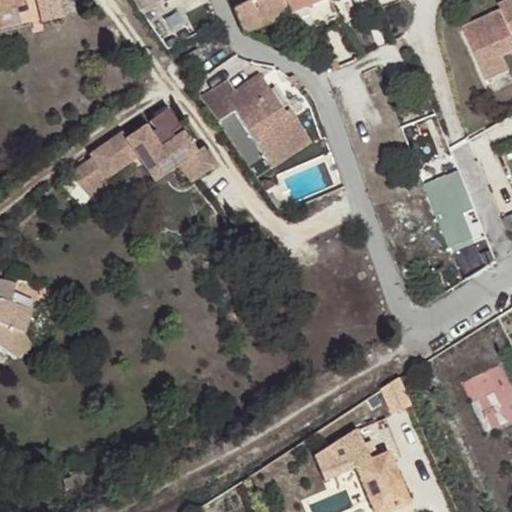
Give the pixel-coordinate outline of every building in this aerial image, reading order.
[(16,0),(0,0),(0,9),(17,6),(16,0)] [(33,0),(38,22),(60,18),(55,0),(33,0)] [(161,0),(128,0),(137,10),(161,0)] [(233,12),(245,35),(290,17),(290,16),(289,12),(283,0),(260,0),(250,4),(233,12)] [(291,17),(306,11),(306,10),(304,6),(301,0),(283,0),(289,12),(290,16),(291,17)] [(306,10),(329,1),(328,0),(301,0),(304,6),(306,10)] [(511,2),(463,27),(481,62),(511,46),(511,2)] [(199,99),(222,132),(236,122),(271,170),(310,144),(288,112),(283,115),(268,94),(257,77),(231,95),(224,82),(199,99)] [(283,115),(288,112),(274,91),(268,94),(283,115)] [(166,114),(154,123),(174,126),(166,114)] [(174,126),(154,123),(146,128),(155,140),(151,144),(143,133),(124,145),(120,139),(88,163),(90,165),(66,183),(89,206),(110,191),(106,185),(98,175),(115,163),(122,173),(137,163),(142,170),(170,174),(178,168),(191,186),(213,170),(202,152),(194,157),(192,153),(193,151),(187,142),(185,144),(181,139),(168,147),(166,144),(179,134),(174,126)] [(98,175),(106,185),(122,173),(115,163),(98,175)] [(154,186),(170,174),(142,170),(154,186)] [(448,178),(424,187),(450,248),(473,239),(448,178)] [(0,349),(1,350),(12,358),(19,360),(29,359),(35,356),(26,336),(33,312),(11,305),(16,284),(1,280),(0,279),(0,349)] [(408,378),(388,387),(400,414),(420,405),(408,378)] [(356,440),(309,461),(319,484),(353,469),(372,511),(390,511),(405,506),(383,457),(367,464),(356,440)]
